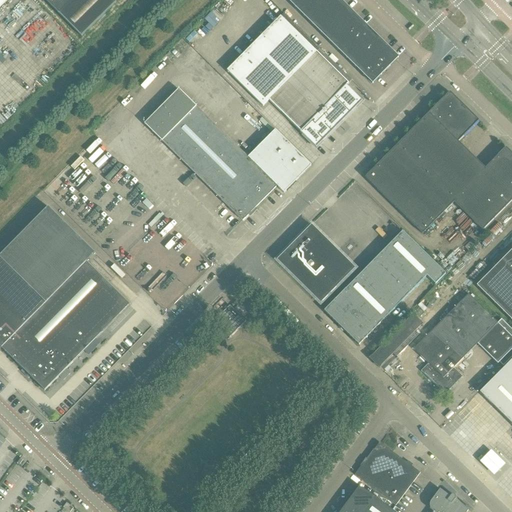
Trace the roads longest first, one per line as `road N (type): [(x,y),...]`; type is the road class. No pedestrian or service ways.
road 1 (unclassified): [(239,261),(437,64)]
road 2 (unclassified): [(48,456),(239,261)]
road 3 (unclassified): [(388,406),(239,261)]
road 4 (unclassified): [(497,511),(388,406)]
road 5 (unclassified): [(309,511),(388,406)]
